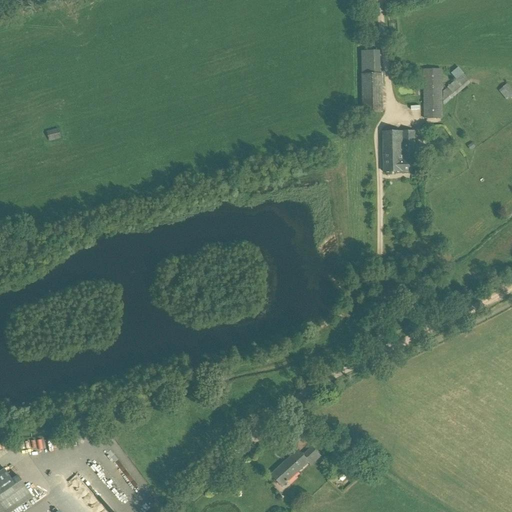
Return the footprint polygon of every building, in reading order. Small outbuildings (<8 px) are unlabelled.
[(442,106),(442,92),(442,70),(423,70),(424,119),(442,119),(442,106)] [(379,71),(358,72),(360,110),(381,109),(379,71)] [(442,92),(442,106),(470,84),(463,75),(461,76),(454,82),(442,92)] [(499,91),(507,101),(511,96),(511,90),(507,85),(499,91)] [(58,130),(46,133),(49,141),(60,138),(58,130)] [(383,132),(384,172),(412,172),(412,161),(415,161),(415,132),(402,132),(383,132)] [(47,437),(19,440),(20,445),(25,445),(25,448),(32,447),(31,443),(47,441),(47,437)] [(116,442),(106,446),(109,451),(118,447),(116,442)] [(271,475),(282,486),(308,462),(310,465),(320,456),(312,448),(303,456),(298,450),(271,475)] [(88,458),(90,464),(99,460),(97,455),(88,458)] [(0,511),(11,511),(32,498),(18,477),(12,481),(5,471),(0,473),(0,511)] [(104,490),(111,501),(116,498),(108,487),(104,490)] [(83,501),(92,504),(95,493),(86,490),(83,501)] [(96,511),(106,511),(109,509),(100,500),(92,508),(96,511)]
